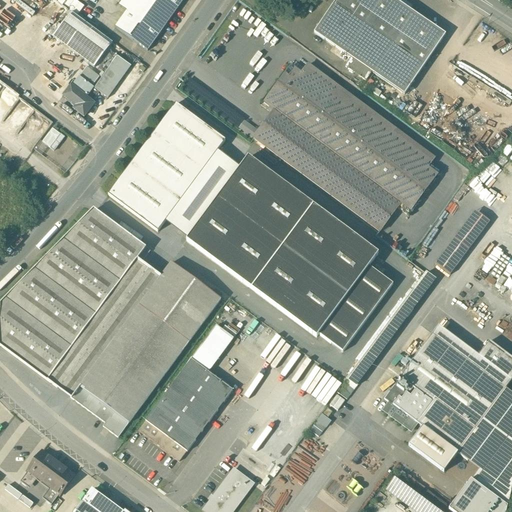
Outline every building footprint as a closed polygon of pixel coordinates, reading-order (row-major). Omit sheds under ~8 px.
[(87,5),(79,0),(62,0),(62,1),(80,15),(87,5)] [(182,0),(120,0),(117,5),(125,10),(114,26),(147,50),(182,0)] [(444,35),(393,0),(336,0),(314,33),(403,94),(444,35)] [(112,42),(71,12),(52,38),(92,67),(112,42)] [(111,63),(117,55),(110,50),(104,58),(111,63)] [(131,65),(117,55),(111,63),(104,73),(93,87),(107,98),(131,65)] [(111,63),(104,58),(97,67),(104,73),(111,63)] [(308,64),(301,73),(321,88),(327,79),(308,64)] [(274,111),(301,73),(290,66),(263,103),(274,111)] [(321,88),(301,73),(274,111),(401,204),(408,209),(436,173),(321,88)] [(92,103),(70,85),(63,94),(76,105),(73,109),(82,115),(92,103)] [(224,140),(174,103),(107,194),(157,231),(164,221),(216,151),(224,140)] [(401,204),(274,111),(252,140),(380,233),(401,204)] [(56,149),(66,135),(55,128),(45,142),(56,149)] [(216,151),(164,221),(186,237),(238,168),(216,151)] [(313,205),(246,156),(238,168),(186,237),(184,240),(250,289),(313,205)] [(313,205),(250,289),(315,336),(318,333),(368,265),(378,253),(313,205)] [(145,248),(92,209),(0,301),(0,347),(71,399),(79,387),(138,306),(160,276),(136,259),(145,248)] [(478,211),(439,265),(454,276),(493,222),(478,211)] [(170,263),(160,276),(138,306),(188,342),(219,299),(170,263)] [(368,265),(318,333),(342,351),(392,283),(368,265)] [(422,297),(412,289),(345,379),(356,387),(422,297)] [(128,423),(188,342),(138,306),(79,387),(128,423)] [(215,325),(208,335),(225,346),(233,337),(215,325)] [(471,363),(432,333),(383,398),(389,402),(382,409),(409,429),(415,421),(422,427),(408,445),(443,471),(511,377),(511,357),(488,340),(471,363)] [(225,346),(208,335),(138,431),(178,461),(231,390),(207,372),(225,346)] [(79,387),(71,399),(103,423),(101,427),(116,439),(128,423),(79,387)] [(332,412),(326,408),(320,416),(326,420),(332,412)] [(73,475),(41,451),(27,470),(34,475),(52,488),(59,494),(73,475)] [(231,511),(253,483),(231,469),(201,511),(202,511),(231,511)] [(34,475),(27,470),(18,480),(26,487),(34,475)] [(505,511),(510,492),(480,471),(455,505),(464,511),(505,511)] [(59,494),(52,488),(42,500),(51,506),(59,494)] [(117,511),(90,490),(73,511),(117,511)]
